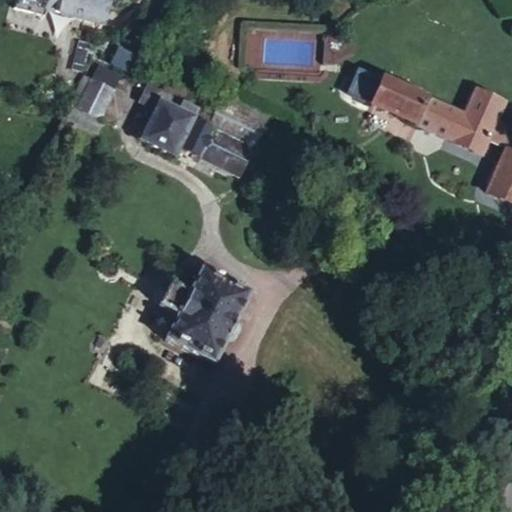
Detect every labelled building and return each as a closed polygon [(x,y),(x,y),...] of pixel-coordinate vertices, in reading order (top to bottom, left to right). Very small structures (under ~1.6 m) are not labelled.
[(39,0),(37,11),(96,27),(103,0),(39,0)] [(90,81),(81,77),(68,105),(77,110),(90,81)] [(475,92),(463,117),(382,80),(381,82),(369,77),(354,80),(351,88),(359,100),(361,101),(371,105),(370,107),(481,155),(487,140),(506,150),(511,136),(511,132),(494,125),(503,105),(475,92)] [(98,120),(112,92),(90,81),(77,110),(98,120)] [(165,83),(160,93),(180,104),(185,94),(165,83)] [(194,112),(192,116),(253,145),(264,122),(189,86),(185,94),(180,104),(194,112)] [(160,93),(158,92),(153,102),(158,105),(140,142),(173,158),(177,149),(236,179),(250,149),(190,120),(192,116),(194,112),(180,104),(160,93)] [(511,206),(511,156),(503,153),(486,195),(511,206)] [(494,288),(511,297),(511,255),(511,254),(494,288)] [(212,367),(249,294),(200,270),(187,294),(169,284),(157,308),(176,318),(163,342),(212,367)]
